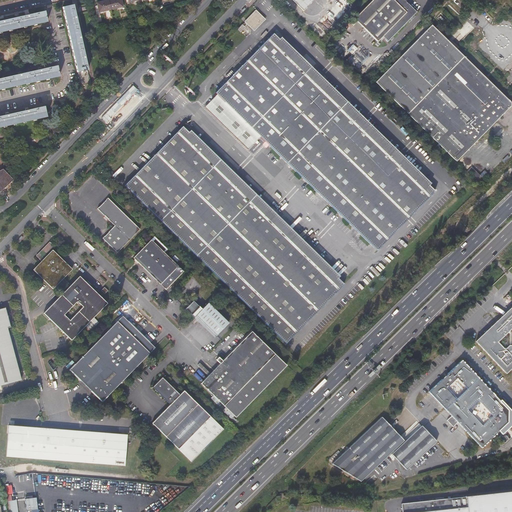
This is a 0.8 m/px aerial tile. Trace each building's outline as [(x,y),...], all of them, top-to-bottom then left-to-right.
[(111,9),(109,0),(97,3),(99,12),(111,9)] [(121,0),(109,0),(111,9),(123,6),(121,0)] [(293,0),(307,13),(319,0),(293,0)] [(372,0),(355,18),(378,41),(384,36),(388,40),(417,11),(405,0),(372,0)] [(74,5),(63,7),(81,86),(91,83),(74,5)] [(258,10),(240,28),(242,30),(249,24),(255,30),(266,19),(258,10)] [(0,32),(47,21),(45,11),(16,18),(15,16),(0,18),(0,32)] [(376,81),(408,113),(457,161),(511,106),(511,104),(464,57),(431,24),(376,81)] [(217,92),(218,94),(261,136),(377,249),(433,192),(273,35),(217,92)] [(57,66),(0,78),(0,89),(60,76),(57,66)] [(261,136),(218,94),(206,107),(249,149),(261,136)] [(44,106),(0,116),(0,127),(47,117),(44,106)] [(185,125),(127,184),(285,341),(344,282),(185,125)] [(3,170),(0,171),(0,191),(13,180),(3,170)] [(97,209),(105,216),(108,219),(115,226),(102,239),(117,253),(140,230),(108,198),(97,209)] [(168,250),(154,237),(133,258),(160,285),(178,267),(164,254),(168,250)] [(36,256),(42,262),(45,259),(41,256),(43,254),(46,256),(55,246),(50,242),(36,256)] [(45,259),(42,262),(34,271),(54,290),(62,282),(69,288),(45,314),(74,341),(108,304),(80,277),(72,285),(65,279),(73,270),(53,251),(45,259)] [(511,308),(499,321),(482,337),(476,342),(507,373),(511,368),(511,308)] [(0,386),(20,382),(7,329),(10,329),(5,309),(0,310),(0,386)] [(207,345),(219,333),(198,313),(192,320),(183,311),(175,319),(184,328),(186,326),(207,345)] [(122,317),(69,372),(101,403),(154,348),(122,317)] [(186,326),(184,328),(204,348),(207,345),(186,326)] [(287,366),(252,332),(223,361),(219,357),(217,360),(220,364),(217,367),(220,369),(204,386),(214,395),(211,398),(218,404),(220,402),(226,407),(223,410),(232,419),(235,416),(236,417),(287,366)] [(501,401),(479,378),(463,361),(458,365),(429,392),(430,393),(443,407),(445,409),(446,409),(452,416),(447,421),(453,427),(458,423),(466,431),(482,448),(500,431),(501,432),(511,422),(511,421),(509,419),(509,418),(509,416),(509,414),(511,411),(511,410),(502,400),(501,401)] [(220,369),(217,367),(201,383),(204,386),(220,369)] [(152,423),(191,462),(223,429),(184,391),(180,395),(175,391),(177,390),(173,386),(172,387),(162,378),(152,387),(170,405),(152,423)] [(368,469),(371,473),(393,452),(394,452),(392,454),(407,470),(436,443),(437,442),(437,441),(422,426),(404,443),(403,442),(405,441),(389,425),(382,417),(333,465),(357,479),(368,469)] [(124,435),(9,425),(6,456),(121,466),(124,435)] [(361,482),(371,473),(368,469),(357,479),(361,482)] [(511,511),(511,492),(402,504),(402,511),(511,511)] [(11,494),(6,495),(8,511),(17,511),(16,500),(11,501),(11,494)] [(36,498),(25,499),(26,510),(37,509),(36,498)]
